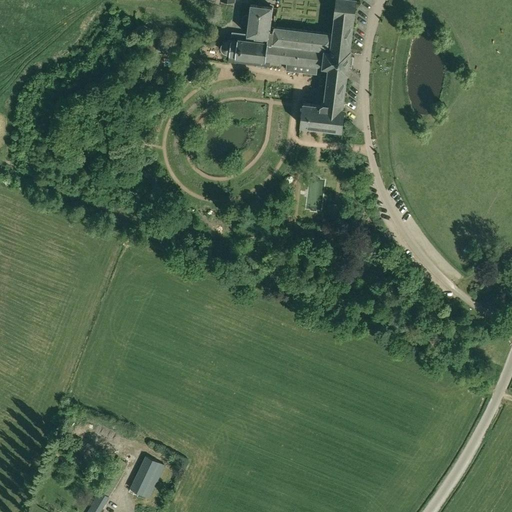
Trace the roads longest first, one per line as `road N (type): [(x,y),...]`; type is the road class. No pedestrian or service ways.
road 1 (residential): [(511,329),(418,252),(378,181),(365,110),(368,41),(381,0)]
road 2 (unclassified): [(429,511),(470,450),(511,359)]
